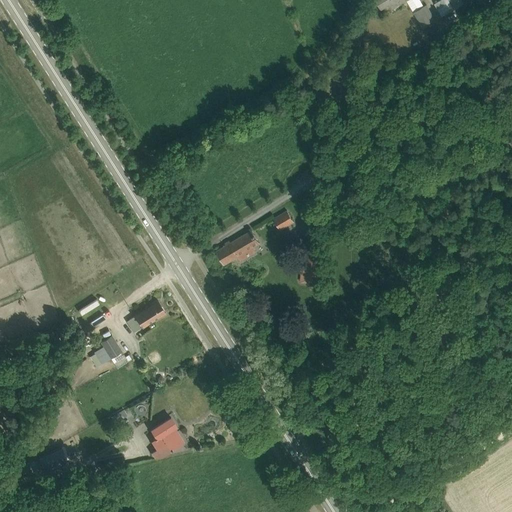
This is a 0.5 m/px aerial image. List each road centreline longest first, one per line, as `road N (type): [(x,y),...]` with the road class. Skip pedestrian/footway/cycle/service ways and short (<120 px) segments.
road 1 (primary): [(333,511),(8,0)]
road 2 (track): [(377,511),(511,427)]
